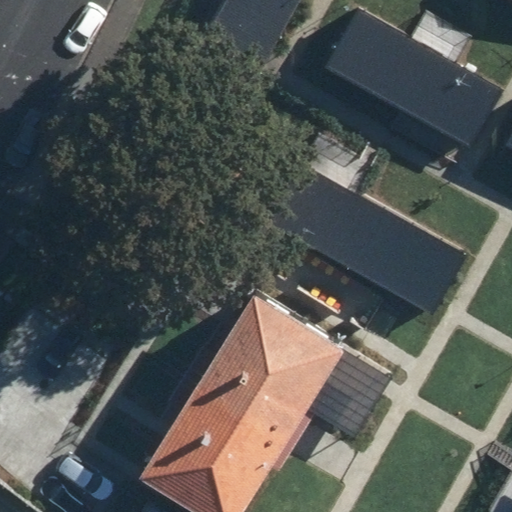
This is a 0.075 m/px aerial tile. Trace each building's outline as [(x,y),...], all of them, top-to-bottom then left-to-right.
[(296,0),(222,0),(175,83),(231,115),(296,0)] [(505,89),(358,10),(327,67),(473,147),(505,89)] [(461,254),(314,174),(283,232),(430,312),(461,254)] [(146,478),(202,511),(245,511),(340,357),(253,304),(146,478)] [(467,351),(387,306),(357,360),(436,405),(467,351)]
